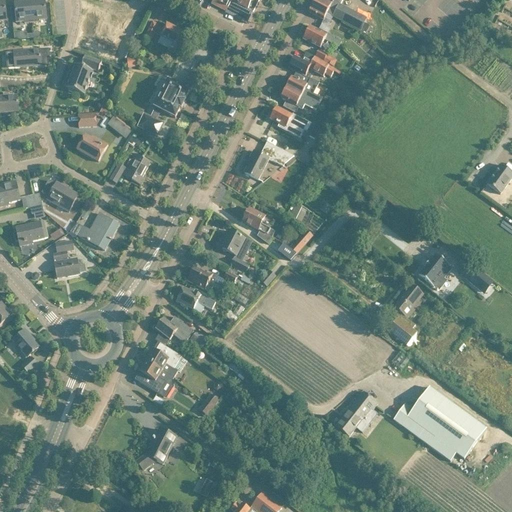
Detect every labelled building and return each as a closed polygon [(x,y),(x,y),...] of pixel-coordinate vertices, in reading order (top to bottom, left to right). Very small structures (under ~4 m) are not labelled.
[(22,0),(23,1),(14,2),(16,24),(25,23),(25,24),(32,24),(29,0),(22,0)] [(29,0),(32,24),(39,23),(39,22),(47,21),(45,0),(29,0)] [(92,11),(89,18),(92,19),(90,25),(90,26),(93,27),(91,32),(91,33),(111,39),(115,26),(120,28),(120,26),(134,30),(140,10),(134,8),(135,6),(134,5),(128,3),(128,1),(125,0),(118,0),(118,1),(114,0),(96,0),(93,11),(92,11)] [(211,0),(226,8),(230,1),(252,12),(253,13),(259,0),(211,0)] [(339,7),(333,4),(324,0),(315,0),(309,13),(324,21),(327,14),(333,18),(341,21),(346,11),(339,8),(339,7)] [(346,11),(341,21),(360,31),(366,19),(340,5),(339,7),(339,8),(346,11)] [(148,32),(146,37),(151,40),(153,37),(155,34),(173,43),(172,46),(171,46),(168,52),(174,55),(177,50),(180,43),(185,34),(167,25),(164,30),(158,27),(159,26),(153,23),(148,32)] [(325,41),(336,46),(339,48),(342,42),(339,40),(327,34),(326,36),(319,32),(310,28),(303,40),(312,45),(320,49),(325,41)] [(136,39),(130,52),(135,55),(142,42),(136,39)] [(7,53),(7,60),(8,70),(49,66),(48,59),(47,50),(7,53)] [(319,51),(316,58),(325,63),(328,56),(319,51)] [(67,90),(77,93),(84,96),(94,71),(98,72),(102,63),(85,57),(82,67),(82,68),(76,66),(67,90)] [(136,58),(127,58),(128,68),(137,67),(136,58)] [(289,67),(290,68),(289,69),(297,72),(306,77),(310,70),(322,77),(324,74),(331,78),(335,70),(315,59),(312,64),(304,59),(302,61),(295,58),(293,63),(291,63),(289,67)] [(390,62),(384,68),(391,74),(397,69),(390,62)] [(289,84),(287,89),(319,105),(322,100),(314,95),(319,85),(310,80),(305,78),(306,77),(297,72),(293,79),(292,78),(291,79),(290,79),(288,83),(289,84)] [(156,109),(151,118),(157,121),(161,112),(175,119),(181,109),(181,110),(185,102),(184,102),(189,92),(168,81),(154,108),(156,109)] [(281,97),(282,98),(281,99),(286,102),(283,108),(296,114),(299,109),(303,110),(305,105),(316,111),(319,105),(287,89),(284,94),(283,94),(281,97)] [(17,96),(7,97),(0,97),(0,113),(8,113),(8,116),(19,115),(17,96)] [(341,109),(347,112),(349,107),(343,104),(341,109)] [(104,107),(98,117),(103,120),(109,110),(104,107)] [(271,119),(270,120),(279,125),(287,129),(285,132),(294,137),(299,128),(307,132),(311,125),(293,115),(292,117),(285,113),(277,109),(274,114),(272,115),(271,118),(271,119)] [(144,115),(138,128),(145,131),(158,137),(164,124),(157,121),(151,118),(144,115)] [(78,117),(78,129),(97,128),(96,116),(78,117)] [(114,119),(108,126),(126,141),(132,133),(114,119)] [(132,136),(127,145),(134,149),(136,145),(134,143),(135,141),(138,135),(135,132),(132,136)] [(138,135),(135,141),(141,145),(145,140),(138,135)] [(99,163),(104,154),(108,146),(97,140),(96,142),(85,136),(77,151),(99,163)] [(258,181),(259,181),(269,160),(284,168),(285,165),(295,157),(276,148),(267,144),(261,156),(254,152),(250,160),(252,161),(245,174),(250,177),(258,181)] [(129,166),(123,176),(124,176),(141,186),(144,181),(142,179),(150,164),(144,161),(145,159),(143,158),(142,160),(139,158),(135,155),(132,161),(130,160),(127,165),(129,166)] [(511,179),(511,174),(501,166),(487,185),(500,195),(511,179)] [(110,180),(117,184),(122,175),(124,172),(117,168),(115,171),(110,180)] [(49,181),(43,191),(51,195),(49,199),(48,200),(47,201),(59,207),(64,210),(69,213),(74,205),(79,197),(57,184),(56,186),(49,181)] [(0,188),(0,204),(8,203),(8,204),(20,201),(16,185),(0,188)] [(43,207),(43,205),(40,195),(34,196),(37,208),(43,207)] [(25,211),(31,209),(36,208),(33,196),(22,199),(25,211)] [(327,205),(322,213),(332,217),(336,209),(327,205)] [(296,206),(288,222),(293,225),(301,209),(296,206)] [(43,207),(31,210),(33,215),(44,213),(43,207)] [(250,210),(243,223),(260,232),(257,236),(268,245),(272,238),(268,236),(271,230),(261,225),(265,217),(259,214),(250,210)] [(102,216),(97,226),(94,224),(91,231),(82,226),(77,236),(101,251),(108,240),(110,241),(119,225),(102,216)] [(17,233),(15,234),(16,240),(19,240),(20,244),(30,242),(32,242),(32,243),(33,243),(44,240),(48,239),(44,222),(40,223),(26,227),(16,229),(17,233)] [(65,232),(55,239),(59,245),(69,238),(65,232)] [(228,240),(223,250),(231,255),(236,257),(239,250),(246,254),(252,243),(244,239),(244,240),(228,232),(225,238),(228,240)] [(284,245),(278,252),(291,262),(296,256),(303,248),(305,246),(299,240),(296,243),(290,251),(284,245)] [(57,255),(53,255),(55,264),(54,264),(57,280),(81,275),(80,274),(86,273),(85,265),(79,266),(78,260),(69,261),(68,259),(69,259),(67,253),(74,252),(73,242),(55,245),(57,255)] [(435,255),(419,276),(433,288),(450,267),(435,255)] [(235,258),(231,266),(246,274),(250,266),(242,262),(235,258)] [(188,282),(197,287),(210,293),(213,288),(219,291),(224,282),(215,277),(206,273),(205,275),(195,270),(188,282)] [(478,271),(468,283),(482,295),(492,283),(478,271)] [(262,283),(267,288),(276,278),(270,273),(261,282),(262,283)] [(224,280),(235,285),(238,279),(227,274),(224,280)] [(398,319),(387,332),(402,343),(412,330),(415,326),(407,320),(414,312),(419,305),(417,304),(423,295),(419,292),(411,286),(393,308),(399,313),(396,317),(398,319)] [(202,314),(205,308),(208,302),(209,301),(184,289),(177,302),(194,311),(194,310),(202,314)] [(0,326),(5,322),(12,316),(5,307),(3,308),(0,304),(0,326)] [(236,315),(243,319),(248,312),(241,307),(236,315)] [(229,313),(226,318),(234,324),(238,319),(229,313)] [(170,325),(164,320),(156,331),(170,342),(174,337),(179,341),(180,340),(185,345),(195,333),(175,318),(170,325)] [(223,327),(228,331),(232,327),(227,323),(223,327)] [(26,331),(18,337),(13,342),(21,351),(28,359),(39,348),(31,338),(32,338),(26,331)] [(197,332),(190,341),(201,350),(208,341),(197,332)] [(120,333),(117,345),(122,346),(126,335),(120,333)] [(178,372),(174,370),(182,358),(162,345),(157,353),(153,351),(147,362),(174,379),(178,372)] [(408,362),(399,354),(392,363),(401,371),(408,362)] [(22,367),(28,373),(37,365),(32,358),(22,367)] [(228,358),(223,364),(228,368),(231,364),(233,361),(228,358)] [(159,395),(164,387),(166,383),(173,380),(174,379),(147,362),(140,373),(144,375),(139,383),(159,395)] [(242,372),(238,377),(243,381),(244,380),(246,382),(249,378),(242,372)] [(28,378),(21,384),(28,392),(35,386),(28,378)] [(465,461),(487,430),(430,388),(413,411),(405,405),(394,421),(451,462),(456,455),(465,461)] [(364,393),(336,428),(344,434),(349,438),(356,429),(363,434),(369,427),(363,421),(372,410),(373,412),(378,405),(372,400),(364,393)] [(213,410),(219,402),(211,396),(205,403),(213,410)] [(167,411),(170,406),(156,397),(153,402),(167,411)] [(207,417),(213,410),(205,403),(199,411),(207,417)] [(240,408),(235,414),(240,417),(244,411),(240,408)] [(163,465),(172,448),(177,439),(160,430),(155,441),(154,440),(153,441),(157,443),(153,450),(151,448),(147,457),(138,463),(143,471),(156,462),(163,465)] [(214,498),(220,486),(211,482),(205,494),(214,498)] [(279,511),(282,509),(263,494),(250,511),(242,505),(239,508),(236,506),(237,505),(236,504),(231,511),(233,511),(279,511)]
